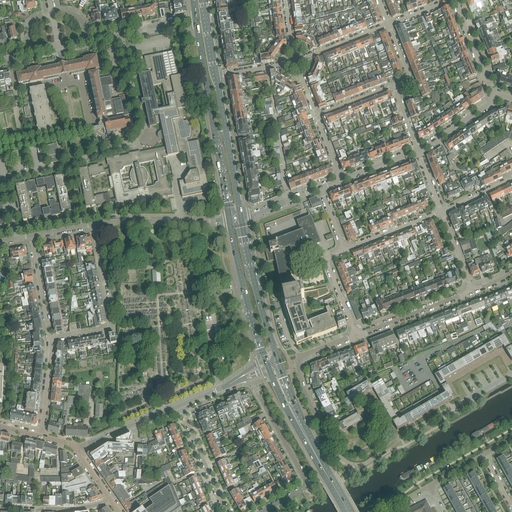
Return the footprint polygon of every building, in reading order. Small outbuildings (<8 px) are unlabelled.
[(23,2),(17,3),(18,6),(19,6),(20,11),(21,11),(21,12),(22,12),(23,12),(24,12),(24,11),(27,10),(28,11),(31,11),(31,10),(37,9),(37,8),(37,7),(37,5),(36,5),(35,1),(32,1),(32,0),(30,0),(27,1),(27,2),(24,3),(23,2)] [(143,17),(150,15),(148,7),(144,8),(142,0),(139,0),(140,2),(143,16),(143,17)] [(180,0),(172,1),(172,5),(170,5),(170,8),(185,6),(185,3),(185,2),(185,1),(184,0),(180,0)] [(408,12),(413,10),(409,0),(407,1),(407,3),(405,4),(408,12)] [(408,0),(409,0),(413,10),(414,9),(418,8),(414,0),(408,0)] [(419,0),(414,0),(418,8),(421,7),(422,6),(419,0)] [(476,11),(471,0),(466,0),(475,22),(480,20),(478,17),(476,11)] [(476,0),(478,4),(480,8),(482,8),(482,9),(485,8),(481,0),(476,0)] [(119,2),(116,2),(117,4),(117,7),(118,8),(118,10),(120,10),(122,20),(123,20),(125,20),(128,20),(128,19),(129,19),(127,9),(123,10),(122,9),(121,6),(119,2)] [(141,16),(143,16),(140,2),(133,3),(136,18),(139,17),(141,17),(141,16)] [(152,6),(148,7),(150,15),(155,14),(154,8),(157,8),(156,2),(152,2),(153,5),(152,5),(152,6)] [(359,8),(356,9),(358,11),(360,12),(362,11),(361,9),(368,6),(369,8),(376,5),(375,2),(362,6),(359,8)] [(96,7),(90,8),(89,11),(89,12),(91,13),(92,19),(93,19),(94,23),(97,22),(97,23),(101,22),(99,14),(101,14),(100,11),(99,6),(99,3),(95,4),(96,7)] [(131,8),(127,9),(129,19),(131,19),(132,19),(133,19),(133,18),(134,18),(136,18),(133,3),(130,4),(131,8)] [(111,10),(109,10),(111,20),(117,19),(115,9),(118,8),(117,7),(117,4),(113,5),(114,8),(111,9),(111,10)] [(105,21),(111,20),(109,10),(108,7),(104,8),(103,5),(99,6),(100,11),(103,11),(105,21)] [(230,7),(229,5),(216,7),(217,15),(230,13),(231,13),(231,10),(233,10),(232,7),(230,7)] [(363,15),(378,10),(376,5),(369,8),(370,11),(365,12),(362,14),(363,15)] [(389,10),(388,10),(390,13),(398,10),(398,8),(399,7),(398,5),(389,8),(389,10)] [(185,6),(170,8),(170,9),(171,12),(173,11),(174,15),(183,13),(186,13),(186,12),(187,11),(186,9),(185,9),(185,6)] [(447,8),(433,13),(434,16),(439,14),(440,16),(443,15),(451,12),(449,6),(447,8)] [(496,11),(498,14),(504,12),(502,8),(501,6),(495,9),(496,11)] [(402,14),(400,9),(398,10),(390,13),(391,17),(392,16),(392,18),(402,14)] [(378,10),(363,15),(365,19),(367,19),(367,17),(371,15),(372,17),(379,14),(378,10)] [(444,17),(438,20),(439,23),(453,17),(452,15),(453,15),(451,12),(443,15),(444,17)] [(230,13),(217,15),(219,25),(227,24),(227,19),(230,18),(230,13)] [(373,19),(366,21),(367,23),(369,23),(369,22),(381,18),(379,14),(372,17),(373,19)] [(425,17),(429,27),(430,31),(433,30),(431,23),(433,22),(429,14),(429,15),(428,15),(427,15),(427,16),(425,17)] [(340,17),(338,18),(343,30),(341,31),(344,37),(347,36),(343,24),(342,22),(340,17)] [(359,18),(363,30),(367,28),(365,21),(363,22),(361,17),(359,18)] [(453,17),(439,23),(439,24),(440,25),(447,23),(447,25),(455,22),(455,21),(454,20),(454,19),(453,17)] [(6,29),(8,29),(10,37),(11,40),(17,39),(16,33),(17,32),(16,29),(15,29),(15,25),(11,26),(10,23),(9,18),(4,19),(5,24),(6,29)] [(305,18),(301,19),(293,20),(294,24),(295,24),(295,27),(306,25),(305,18)] [(483,20),(475,23),(478,30),(495,23),(496,23),(494,18),(494,19),(493,18),(487,21),(488,22),(485,23),(485,22),(484,22),(483,20)] [(351,21),(355,33),(359,31),(355,21),(355,19),(351,21)] [(409,22),(395,28),(396,30),(398,33),(408,29),(411,28),(409,22)] [(442,32),(438,34),(439,35),(443,34),(457,28),(456,26),(457,25),(456,24),(455,23),(455,22),(447,25),(448,26),(449,28),(442,31),(442,32)] [(227,24),(219,25),(219,26),(219,29),(220,33),(231,31),(233,31),(235,31),(234,24),(230,24),(229,23),(227,24)] [(345,23),(343,24),(347,36),(351,34),(348,25),(346,25),(345,23)] [(495,23),(478,30),(480,35),(488,32),(492,31),(491,28),(496,26),(495,23)] [(335,27),(334,24),(331,25),(333,30),(332,30),(336,40),(340,39),(335,27)] [(337,26),(335,27),(340,39),(344,37),(341,31),(340,27),(338,28),(337,26)] [(317,27),(315,34),(317,34),(319,40),(317,40),(320,46),(324,45),(318,29),(317,27)] [(326,28),(332,42),(336,40),(332,30),(330,31),(328,27),(326,28)] [(408,29),(398,33),(400,40),(408,37),(409,36),(408,33),(416,30),(414,27),(411,28),(408,29)] [(305,34),(301,42),(305,44),(312,32),(314,29),(313,28),(310,31),(307,35),(305,34)] [(318,29),(324,45),(328,43),(325,36),(323,37),(320,28),(318,29)] [(457,28),(443,34),(444,37),(448,35),(449,37),(459,33),(459,32),(459,31),(458,30),(457,28)] [(488,32),(480,35),(480,36),(481,38),(482,41),(498,34),(496,30),(492,32),(492,31),(488,32)] [(231,31),(220,33),(220,34),(221,37),(221,40),(238,38),(238,34),(234,35),(233,31),(231,31)] [(373,41),(388,35),(386,31),(376,35),(377,37),(373,39),(373,41)] [(309,46),(313,39),(311,38),(314,33),(312,32),(305,44),(309,46)] [(449,39),(446,41),(447,44),(462,38),(461,38),(460,36),(461,35),(460,34),(459,33),(449,37),(449,39)] [(301,42),(305,34),(295,35),(296,42),(297,42),(301,41),(301,42)] [(400,40),(403,46),(411,43),(409,39),(413,38),(413,39),(418,38),(416,34),(409,36),(408,37),(400,40)] [(498,34),(482,41),(483,40),(483,42),(483,43),(484,45),(485,45),(485,46),(496,42),(496,41),(500,39),(498,34)] [(382,42),(389,39),(388,35),(373,41),(375,45),(377,44),(376,42),(381,40),(382,42)] [(286,37),(285,37),(277,38),(277,42),(279,42),(279,43),(283,45),(284,44),(286,44),(286,37)] [(223,48),(235,46),(235,41),(239,40),(238,38),(221,40),(223,48)] [(464,43),(462,38),(447,44),(448,47),(449,49),(456,46),(463,43),(464,43)] [(310,50),(317,48),(313,39),(309,46),(310,50)] [(367,39),(363,40),(366,47),(367,46),(370,53),(373,52),(367,39)] [(377,49),(391,43),(389,39),(382,42),(383,44),(378,46),(377,44),(375,45),(377,49)] [(411,43),(403,46),(405,51),(419,46),(420,45),(420,43),(417,44),(416,41),(411,43)] [(277,42),(273,47),(278,51),(279,51),(280,50),(280,49),(283,45),(279,43),(279,42),(277,42)] [(359,42),(355,43),(358,50),(360,49),(362,55),(364,54),(359,42)] [(496,42),(485,46),(485,47),(485,48),(486,50),(487,50),(487,52),(495,49),(499,47),(500,47),(506,45),(505,43),(500,44),(498,45),(496,42)] [(425,43),(419,46),(405,51),(406,56),(414,53),(414,51),(420,48),(426,46),(425,43)] [(451,54),(458,51),(465,48),(465,47),(465,46),(464,46),(463,43),(456,46),(449,49),(450,51),(451,54)] [(235,46),(223,48),(224,56),(237,54),(236,49),(240,48),(240,45),(235,46)] [(270,45),(268,49),(270,51),(269,53),(269,55),(270,55),(274,58),(277,54),(278,53),(278,52),(278,51),(273,47),(270,45)] [(351,45),(347,46),(350,53),(352,53),(355,60),(357,59),(351,45)] [(487,53),(487,54),(488,55),(489,55),(489,57),(505,51),(504,49),(501,50),(500,47),(499,47),(495,49),(487,52),(488,53),(487,53)] [(349,63),(343,48),(340,50),(342,56),(343,59),(345,58),(347,64),(349,63)] [(379,58),(394,52),(392,48),(385,50),(386,52),(381,54),(380,52),(378,53),(379,55),(379,58)] [(465,49),(465,48),(458,51),(451,54),(452,56),(453,59),(467,53),(466,51),(466,50),(466,49),(465,49)] [(139,202),(150,200),(150,199),(159,197),(159,198),(166,197),(165,196),(167,195),(168,196),(172,195),(173,195),(171,188),(170,188),(167,177),(170,176),(168,165),(165,166),(163,157),(186,153),(190,172),(185,180),(179,181),(182,198),(209,192),(199,140),(188,143),(188,139),(191,139),(190,139),(191,139),(191,138),(191,137),(192,136),(192,134),(192,133),(192,132),(192,131),(192,130),(192,129),(191,128),(191,127),(190,125),(190,124),(189,123),(188,122),(187,121),(184,122),(183,118),(185,118),(183,109),(188,108),(182,76),(178,76),(173,51),(144,57),(147,70),(152,69),(152,72),(139,75),(149,125),(161,123),(161,127),(162,131),(161,132),(161,131),(160,131),(161,132),(160,132),(159,132),(159,133),(158,133),(158,134),(158,135),(158,136),(158,137),(158,138),(159,138),(159,139),(160,139),(161,140),(162,140),(163,140),(162,139),(164,139),(165,144),(166,147),(141,152),(140,153),(137,154),(136,152),(128,154),(129,154),(129,155),(120,157),(120,155),(113,157),(113,158),(111,159),(111,157),(106,158),(106,160),(108,166),(109,165),(110,169),(111,177),(108,177),(111,189),(113,188),(116,202),(115,202),(116,207),(130,204),(130,203),(138,201),(139,202)] [(340,63),(336,51),(332,53),(336,63),(337,62),(338,64),(340,63)] [(505,51),(489,57),(490,60),(490,61),(490,62),(491,62),(492,63),(497,61),(499,60),(499,61),(502,60),(503,63),(508,61),(507,58),(504,59),(503,55),(507,54),(506,52),(506,51),(505,51)] [(388,59),(396,56),(394,52),(379,58),(379,59),(380,62),(382,61),(381,59),(388,56),(388,59)] [(409,60),(423,55),(422,52),(415,55),(414,53),(406,56),(407,58),(408,58),(409,60)] [(237,54),(224,56),(225,63),(240,60),(239,57),(242,57),(241,53),(237,54)] [(453,59),(447,61),(448,64),(461,59),(462,62),(469,59),(469,58),(469,57),(469,56),(468,56),(467,53),(453,59)] [(330,67),(332,66),(328,54),(324,56),(328,67),(330,66),(330,67)] [(423,55),(409,60),(410,62),(409,63),(410,64),(410,65),(411,65),(418,62),(417,60),(424,58),(423,55)] [(125,98),(118,99),(112,100),(112,101),(109,87),(113,86),(111,77),(99,79),(98,74),(103,73),(102,68),(101,65),(100,60),(98,61),(97,56),(94,57),(94,56),(86,58),(84,59),(84,60),(76,62),(76,61),(74,61),(72,61),(71,62),(71,63),(67,64),(67,63),(66,63),(65,64),(64,64),(62,64),(61,64),(60,65),(59,65),(58,65),(58,66),(54,66),(53,65),(50,66),(49,67),(41,69),(41,68),(38,68),(38,67),(30,69),(30,70),(28,70),(17,73),(17,74),(17,76),(19,85),(28,84),(31,83),(43,80),(43,81),(44,81),(59,78),(59,76),(61,75),(62,75),(63,75),(65,74),(66,74),(67,74),(68,74),(71,73),(71,75),(87,72),(89,71),(90,74),(89,75),(89,77),(88,77),(92,96),(93,99),(97,118),(98,117),(98,120),(100,119),(100,122),(105,121),(105,120),(108,120),(108,121),(118,119),(124,118),(124,117),(129,116),(128,113),(125,98)] [(315,63),(322,66),(323,64),(325,63),(323,56),(314,60),(315,63)] [(381,66),(397,60),(396,56),(388,59),(389,60),(382,63),(382,61),(380,62),(381,66)] [(462,62),(456,65),(458,70),(472,65),(471,62),(471,60),(470,60),(470,59),(469,59),(462,62)] [(240,60),(225,63),(226,69),(227,69),(231,69),(234,69),(233,68),(237,68),(238,68),(237,64),(243,63),(243,60),(240,60)] [(392,67),(399,64),(397,60),(381,66),(382,68),(388,66),(389,68),(392,67)] [(411,65),(411,66),(411,67),(411,68),(412,69),(413,71),(427,65),(432,64),(431,61),(427,63),(427,62),(419,65),(418,62),(411,65)] [(315,63),(313,69),(320,72),(322,66),(315,63)] [(494,67),(493,68),(495,74),(496,75),(497,78),(498,72),(499,71),(506,68),(504,63),(494,67)] [(385,74),(400,68),(399,64),(392,67),(392,69),(387,71),(386,71),(385,70),(383,71),(385,74)] [(413,74),(414,76),(422,73),(421,71),(428,68),(427,65),(413,71),(414,73),(413,74)] [(472,67),(472,65),(458,70),(460,76),(474,70),(473,66),(472,67)] [(379,67),(376,68),(378,71),(383,84),(387,83),(385,79),(384,76),(382,76),(379,67)] [(385,74),(386,79),(402,72),(400,68),(385,74)] [(320,72),(313,69),(310,75),(317,78),(319,75),(320,72)] [(422,73),(414,76),(416,81),(434,74),(433,71),(430,72),(429,72),(428,70),(422,73)] [(462,81),(476,75),(474,70),(460,76),(462,81)] [(4,72),(3,72),(6,85),(9,84),(8,81),(11,80),(9,71),(6,72),(6,71),(4,71),(4,72)] [(277,71),(270,72),(271,82),(275,81),(275,79),(278,75),(277,74),(277,71)] [(374,72),(379,86),(383,84),(378,71),(374,72)] [(370,74),(375,87),(379,86),(374,72),(370,74)] [(498,72),(497,78),(498,81),(499,83),(501,84),(502,85),(505,86),(508,77),(504,76),(505,74),(498,72)] [(416,81),(418,85),(426,82),(425,80),(432,78),(432,77),(435,76),(434,74),(416,81)] [(282,77),(278,75),(275,79),(275,81),(277,82),(276,84),(279,86),(280,85),(284,79),(284,78),(283,77),(282,77)] [(310,75),(307,76),(310,85),(317,82),(316,80),(317,78),(310,75)] [(361,76),(367,90),(371,89),(367,79),(365,79),(363,75),(361,76)] [(228,80),(230,87),(251,83),(250,80),(242,81),(242,77),(229,79),(229,80),(228,80)] [(285,79),(284,79),(280,85),(279,86),(279,87),(284,90),(285,88),(289,82),(287,80),(287,79),(286,79),(285,79)] [(356,79),(354,80),(359,93),(363,92),(360,84),(358,80),(356,81),(356,79)] [(323,81),(310,86),(312,90),(319,88),(318,85),(326,82),(326,80),(322,80),(323,81)] [(289,82),(285,88),(291,91),(293,91),(293,90),(295,86),(291,83),(291,82),(290,81),(289,82)] [(426,82),(418,85),(418,86),(420,92),(432,87),(435,86),(434,83),(430,85),(429,82),(426,83),(426,82)] [(346,84),(351,97),(355,95),(352,87),(350,88),(349,83),(346,84)] [(478,97),(481,100),(485,97),(479,84),(480,84),(479,83),(474,85),(474,86),(476,91),(478,97)] [(244,84),(230,87),(231,94),(242,92),(241,88),(245,88),(244,84)] [(339,87),(344,100),(347,98),(343,88),(342,89),(340,84),(338,85),(339,87)] [(295,86),(293,90),(293,91),(295,94),(295,95),(301,92),(302,92),(299,85),(296,86),(295,86)] [(47,97),(45,86),(30,89),(32,100),(47,97)] [(312,90),(314,95),(329,89),(328,86),(326,86),(327,87),(324,88),(323,89),(320,90),(319,88),(312,90)] [(433,90),(432,87),(420,92),(422,97),(423,97),(433,93),(432,90),(433,90)] [(330,89),(335,103),(339,101),(336,93),(334,88),(330,89)] [(329,89),(314,95),(316,100),(323,97),(322,94),(330,91),(329,89)] [(464,94),(462,96),(469,107),(470,108),(475,104),(467,93),(466,91),(463,93),(464,94)] [(470,92),(467,93),(475,104),(481,100),(478,97),(476,91),(471,93),(470,92)] [(242,92),(231,94),(232,101),(246,98),(246,95),(243,96),(242,92)] [(293,96),(290,97),(292,103),(295,101),(304,98),(303,96),(303,95),(302,93),(301,92),(295,95),(293,96)] [(393,109),(396,107),(390,92),(385,94),(388,101),(388,102),(390,101),(393,109)] [(316,100),(318,105),(325,102),(324,99),(330,97),(331,100),(333,99),(331,94),(323,97),(316,100)] [(385,94),(381,96),(385,109),(388,108),(387,105),(389,104),(388,102),(388,101),(385,94)] [(459,96),(456,98),(464,111),(467,109),(468,109),(469,108),(469,107),(462,96),(461,95),(459,97),(459,96)] [(385,109),(381,96),(376,98),(379,105),(381,104),(383,109),(385,109)] [(34,111),(49,108),(48,104),(48,102),(47,97),(32,100),(34,111)] [(246,98),(232,101),(233,108),(245,106),(249,105),(248,102),(251,101),(251,98),(246,98)] [(295,101),(297,106),(306,103),(305,102),(306,102),(305,100),(304,100),(304,98),(295,101)] [(407,108),(408,108),(408,109),(415,106),(415,104),(422,102),(420,98),(406,103),(407,106),(406,106),(407,108)] [(462,112),(464,111),(456,98),(454,100),(455,102),(453,104),(455,107),(460,114),(461,114),(462,113),(462,112)] [(378,116),(376,112),(371,99),(367,101),(369,108),(372,107),(375,117),(378,116)] [(325,102),(318,105),(319,109),(335,103),(334,101),(325,104),(325,102)] [(369,108),(367,101),(362,103),(368,119),(370,118),(367,109),(369,108)] [(451,102),(445,106),(454,118),(456,117),(456,116),(457,117),(458,116),(458,115),(459,115),(460,114),(455,107),(454,107),(451,102)] [(306,103),(297,106),(299,111),(304,109),(307,108),(306,106),(307,105),(306,104),(306,103)] [(357,105),(356,105),(359,112),(360,112),(361,115),(363,114),(364,117),(366,121),(368,120),(368,119),(362,103),(358,105),(357,105)] [(415,106),(408,109),(408,110),(408,111),(409,111),(410,114),(424,108),(423,105),(416,108),(415,106)] [(244,106),(233,108),(234,115),(249,113),(249,109),(245,110),(244,106)] [(452,119),(454,118),(445,106),(443,108),(445,110),(443,112),(449,121),(450,121),(452,120),(452,119)] [(507,115),(509,107),(508,106),(497,110),(499,115),(498,115),(498,117),(504,115),(504,114),(507,115)] [(354,121),(356,120),(351,107),(347,109),(350,116),(352,115),(354,121)] [(424,108),(410,114),(411,116),(410,116),(411,117),(411,118),(412,118),(419,115),(418,114),(425,111),(425,110),(428,108),(427,107),(424,108)] [(36,122),(51,119),(51,115),(50,113),(49,108),(34,111),(36,122)] [(436,108),(434,110),(436,112),(445,124),(447,123),(449,122),(449,121),(443,112),(440,113),(439,110),(438,111),(436,108)] [(292,114),(293,119),(294,119),(305,115),(304,112),(305,112),(304,109),(299,111),(296,113),(292,114)] [(347,109),(342,111),(347,124),(349,123),(349,122),(351,121),(350,116),(347,109)] [(432,110),(433,111),(434,113),(434,114),(436,116),(433,118),(435,121),(440,127),(441,127),(442,126),(443,126),(445,124),(436,112),(434,110),(434,109),(432,110)] [(347,124),(342,111),(337,113),(340,120),(341,123),(343,122),(345,125),(347,124)] [(496,111),(491,113),(489,114),(493,121),(495,119),(499,118),(498,117),(498,115),(496,111)] [(249,113),(234,115),(236,123),(250,120),(249,113)] [(490,123),(493,121),(489,114),(483,118),(492,131),(494,129),(490,123)] [(305,115),(294,119),(295,121),(298,120),(299,123),(299,124),(308,121),(307,120),(307,119),(307,118),(307,117),(306,117),(305,115)] [(335,128),(338,127),(333,115),(328,116),(331,123),(333,123),(335,128)] [(129,116),(124,117),(124,118),(118,119),(108,121),(108,120),(105,120),(105,121),(100,122),(100,123),(98,125),(99,127),(98,127),(91,129),(91,131),(91,132),(92,132),(92,133),(93,134),(93,135),(93,136),(94,137),(95,138),(95,139),(96,139),(97,140),(98,140),(99,141),(100,141),(101,141),(102,141),(103,141),(106,140),(109,140),(108,136),(111,136),(111,135),(110,132),(116,131),(117,132),(120,131),(120,130),(126,129),(126,130),(131,129),(130,126),(131,126),(130,119),(129,119),(128,116),(129,116)] [(331,123),(328,116),(323,118),(328,133),(332,132),(330,128),(332,128),(331,123)] [(389,127),(402,123),(400,117),(389,122),(390,124),(388,124),(389,127)] [(428,117),(426,119),(435,131),(437,130),(438,130),(439,129),(439,128),(440,127),(435,121),(433,118),(431,120),(429,117),(428,117)] [(483,118),(478,122),(482,128),(485,126),(488,130),(493,136),(495,135),(492,131),(483,118)] [(36,122),(39,133),(54,130),(53,126),(52,124),(51,119),(36,122)] [(433,132),(435,131),(426,119),(424,120),(428,126),(426,127),(431,134),(432,133),(433,133),(433,132)] [(237,126),(238,129),(251,126),(255,126),(255,123),(252,123),(251,125),(250,125),(250,120),(236,123),(236,125),(237,126)] [(299,124),(296,125),(298,130),(310,126),(309,123),(308,121),(299,124)] [(416,122),(413,123),(414,125),(419,138),(419,139),(422,138),(422,139),(424,138),(425,137),(420,127),(418,127),(416,124),(416,122)] [(428,136),(431,134),(426,127),(424,129),(422,122),(419,123),(420,127),(425,137),(427,137),(428,136)] [(478,122),(473,125),(478,134),(484,130),(478,122)] [(473,125),(466,129),(471,137),(472,136),(474,138),(479,134),(478,134),(473,125)] [(251,126),(238,129),(237,129),(237,130),(237,132),(238,132),(238,136),(243,135),(244,137),(253,136),(255,136),(259,135),(259,134),(258,134),(257,132),(252,133),(251,126)] [(298,130),(300,136),(303,134),(312,131),(311,130),(312,130),(311,128),(310,128),(310,126),(298,130)] [(460,134),(465,141),(467,144),(469,143),(467,141),(472,138),(471,137),(466,129),(460,134),(460,133),(460,134)] [(312,131),(303,134),(306,140),(314,137),(313,135),(313,134),(313,132),(312,132),(312,131)] [(391,141),(395,151),(396,151),(397,150),(398,150),(400,149),(395,135),(393,132),(392,132),(391,132),(393,136),(392,136),(394,140),(391,141)] [(404,136),(401,137),(405,147),(406,147),(408,146),(410,145),(409,142),(405,132),(403,133),(404,136)] [(405,147),(400,134),(395,135),(400,149),(402,148),(403,148),(404,148),(405,147)] [(457,136),(455,138),(464,152),(464,153),(467,151),(464,146),(462,143),(465,141),(460,134),(459,135),(458,135),(457,136)] [(253,138),(253,136),(244,137),(244,140),(239,141),(240,144),(239,145),(240,147),(241,147),(241,148),(256,145),(255,138),(253,138)] [(312,144),(316,142),(315,139),(314,137),(306,140),(302,141),(304,147),(305,146),(312,144)] [(386,138),(384,138),(390,153),(392,152),(394,152),(394,151),(395,151),(391,141),(388,142),(387,137),(386,138)] [(390,153),(384,138),(379,140),(381,145),(385,155),(390,153)] [(464,153),(464,152),(455,138),(453,139),(452,139),(451,140),(451,141),(449,142),(449,141),(456,151),(459,149),(462,154),(464,153)] [(312,144),(305,146),(306,148),(308,147),(310,150),(314,149),(322,145),(322,144),(322,143),(321,143),(320,140),(316,142),(312,144)] [(377,158),(372,144),(370,141),(366,142),(368,146),(369,146),(370,148),(371,148),(372,150),(367,152),(370,161),(373,160),(377,158)] [(449,141),(444,144),(450,153),(449,154),(450,155),(447,157),(451,169),(453,170),(465,171),(466,168),(466,167),(465,164),(458,169),(452,160),(459,156),(456,151),(449,141)] [(49,164),(60,162),(57,143),(45,146),(46,152),(47,160),(48,164),(49,164)] [(379,158),(379,157),(382,156),(385,155),(381,145),(376,147),(374,143),(372,144),(377,158),(378,158),(379,158)] [(259,145),(256,145),(241,148),(241,150),(240,151),(241,153),(242,154),(257,152),(257,148),(259,147),(259,145)] [(316,153),(324,150),(323,148),(323,146),(322,146),(322,145),(314,149),(316,153)] [(444,154),(441,146),(427,156),(427,157),(428,160),(436,158),(444,154)] [(354,151),(350,152),(351,154),(355,167),(358,165),(359,164),(362,163),(356,147),(356,148),(353,149),(354,151)] [(357,147),(356,147),(361,162),(362,163),(364,162),(366,161),(366,162),(367,162),(369,161),(370,161),(367,152),(365,148),(360,149),(359,147),(357,147)] [(340,149),(335,151),(343,170),(345,171),(348,169),(349,169),(345,159),(346,159),(342,149),(340,149)] [(325,153),(324,150),(316,153),(318,159),(326,155),(326,154),(325,153)] [(242,157),(242,161),(256,158),(261,158),(260,151),(257,152),(242,154),(242,157)] [(346,159),(345,159),(349,169),(355,167),(351,154),(347,156),(349,159),(346,160),(346,159)] [(320,164),(328,160),(327,158),(327,157),(327,156),(326,156),(326,155),(318,159),(320,164)] [(243,164),(244,167),(262,164),(261,161),(259,161),(258,162),(257,162),(256,158),(242,161),(243,163),(243,164)] [(419,180),(422,179),(416,161),(414,162),(413,161),(413,162),(413,161),(412,161),(411,162),(410,163),(410,162),(409,163),(414,174),(414,176),(417,175),(419,180)] [(430,165),(432,170),(439,167),(439,165),(442,164),(441,161),(430,165)] [(414,174),(409,163),(409,164),(408,163),(407,164),(406,165),(404,165),(409,179),(412,178),(411,175),(414,174)] [(501,163),(496,166),(501,175),(506,173),(502,166),(501,163)] [(506,173),(511,170),(508,163),(502,166),(506,173)] [(79,184),(81,194),(81,196),(84,196),(86,208),(90,207),(92,207),(98,206),(98,207),(107,205),(107,204),(111,203),(109,193),(96,196),(96,197),(94,197),(90,177),(92,176),(92,177),(99,176),(99,174),(105,173),(104,166),(99,167),(99,164),(90,166),(90,168),(88,168),(84,169),(82,169),(78,170),(81,184),(79,184)] [(262,164),(244,167),(244,169),(244,170),(244,173),(259,171),(262,170),(261,167),(262,166),(262,164)] [(314,172),(318,181),(318,180),(319,180),(320,180),(320,179),(321,179),(323,178),(319,168),(318,165),(316,166),(317,170),(314,172)] [(325,168),(328,177),(329,176),(331,176),(331,175),(334,174),(330,165),(325,168)] [(399,167),(402,176),(404,181),(409,179),(404,165),(402,166),(401,166),(400,167),(399,167)] [(492,169),(498,180),(502,178),(501,175),(496,166),(492,167),(493,169),(492,169)] [(396,168),(394,169),(399,183),(402,182),(400,177),(402,176),(399,167),(398,167),(397,168),(396,168)] [(322,169),(319,170),(323,178),(325,177),(326,178),(328,177),(328,176),(328,177),(325,168),(322,169)] [(308,171),(308,172),(312,182),(315,181),(315,182),(317,181),(317,180),(318,181),(314,172),(313,169),(308,171)] [(389,171),(392,179),(394,185),(399,183),(394,169),(392,170),(391,170),(390,170),(389,171)] [(485,169),(483,170),(484,172),(490,184),(494,182),(489,172),(488,173),(485,169)] [(494,182),(498,180),(492,169),(491,170),(491,171),(489,172),(494,182)] [(259,171),(244,173),(245,176),(246,176),(246,180),(264,177),(263,174),(261,174),(260,175),(259,175),(259,171)] [(385,173),(383,174),(388,187),(390,186),(389,184),(392,182),(391,179),(392,179),(389,171),(387,172),(385,172),(385,173)] [(444,171),(434,175),(436,180),(438,180),(443,177),(442,175),(445,174),(444,171)] [(308,172),(303,174),(303,176),(307,185),(307,184),(308,185),(309,184),(310,183),(312,182),(308,172)] [(484,172),(481,173),(484,187),(490,184),(484,172)] [(484,187),(481,176),(481,173),(477,175),(478,178),(476,179),(476,178),(476,179),(480,187),(480,188),(481,188),(484,187)] [(388,189),(388,187),(383,174),(381,174),(377,176),(383,189),(383,191),(388,189)] [(44,179),(36,181),(37,186),(38,188),(45,186),(45,184),(45,183),(46,183),(47,189),(48,191),(53,190),(53,188),(55,187),(55,186),(56,186),(60,204),(58,205),(58,204),(56,204),(55,199),(49,201),(50,206),(51,206),(52,209),(50,209),(51,215),(51,216),(60,214),(60,213),(64,212),(66,212),(68,212),(72,211),(69,199),(71,199),(72,199),(71,196),(70,190),(69,186),(67,187),(64,175),(53,177),(53,176),(43,178),(44,179)] [(305,186),(306,185),(306,184),(307,185),(303,176),(301,177),(300,175),(297,176),(301,186),(303,185),(304,185),(305,186)] [(375,177),(372,178),(377,191),(383,189),(377,176),(376,175),(375,176),(375,177)] [(472,175),(469,176),(470,179),(474,187),(475,188),(476,188),(477,187),(477,188),(480,187),(476,179),(474,179),(472,175)] [(292,178),(293,180),(296,189),(297,188),(297,189),(299,188),(299,187),(301,186),(297,176),(292,178)] [(471,188),(474,187),(470,179),(468,180),(466,176),(464,177),(464,176),(463,177),(469,188),(470,188),(471,188)] [(264,179),(264,177),(246,180),(247,183),(246,183),(246,187),(261,184),(260,179),(261,179),(262,180),(264,179)] [(443,177),(438,180),(439,184),(440,183),(441,185),(448,183),(448,181),(447,180),(446,180),(445,177),(443,177)] [(469,188),(463,177),(461,178),(463,182),(461,183),(464,191),(465,190),(466,191),(468,190),(467,189),(469,188)] [(367,179),(370,187),(373,186),(376,194),(378,194),(377,191),(372,178),(370,178),(368,179),(367,179)] [(361,182),(364,191),(366,196),(369,195),(367,189),(370,187),(367,179),(363,180),(363,181),(361,182)] [(16,197),(17,201),(18,207),(18,210),(19,210),(19,209),(21,209),(23,221),(27,220),(29,220),(31,219),(35,219),(35,220),(44,218),(44,217),(51,215),(50,209),(50,207),(43,209),(43,211),(41,211),(40,205),(35,206),(35,208),(33,209),(33,210),(31,210),(27,192),(29,191),(29,192),(32,192),(32,194),(37,193),(37,191),(36,185),(37,185),(37,186),(36,181),(36,180),(27,182),(27,183),(23,184),(16,185),(18,194),(18,197),(16,197)] [(296,189),(293,180),(287,182),(291,190),(294,189),(294,190),(296,189)] [(443,186),(442,187),(443,188),(444,188),(445,190),(452,187),(460,183),(459,181),(455,182),(456,182),(454,183),(453,182),(452,182),(449,183),(448,184),(443,186)] [(354,184),(354,185),(360,201),(363,200),(360,192),(363,191),(364,191),(361,182),(360,183),(359,183),(359,182),(357,183),(356,184),(357,184),(356,184),(354,185),(354,184)] [(460,184),(460,183),(452,187),(445,190),(445,191),(445,192),(445,194),(446,194),(454,191),(453,190),(458,188),(457,185),(460,184)] [(248,190),(249,193),(267,189),(267,188),(266,188),(266,187),(261,187),(261,184),(246,187),(247,189),(248,190)] [(348,187),(351,197),(354,196),(357,203),(361,202),(360,201),(354,185),(353,185),(351,186),(350,185),(349,186),(348,187)] [(351,197),(348,187),(345,187),(345,188),(344,189),(342,190),(342,189),(341,189),(345,200),(348,206),(351,205),(349,199),(351,198),(351,197)] [(506,187),(501,189),(505,197),(507,196),(509,201),(510,200),(510,202),(511,201),(511,200),(506,187)] [(427,192),(426,188),(421,190),(422,194),(420,195),(422,201),(420,202),(423,209),(426,208),(426,207),(428,207),(425,200),(426,200),(429,199),(428,196),(427,196),(426,193),(427,192)] [(267,189),(249,193),(249,195),(248,196),(249,199),(261,197),(263,196),(262,192),(263,192),(264,193),(267,193),(266,191),(268,191),(267,189)] [(341,189),(335,191),(340,204),(344,202),(344,201),(345,200),(341,189)] [(459,193),(464,191),(462,189),(454,193),(454,191),(446,194),(446,195),(446,197),(447,197),(448,198),(448,199),(449,198),(451,197),(451,198),(457,195),(456,195),(457,194),(458,194),(459,193)] [(501,189),(497,191),(503,204),(505,207),(507,206),(503,198),(505,197),(501,189)] [(333,204),(334,205),(337,204),(338,209),(339,208),(340,211),(341,210),(342,211),(343,211),(335,191),(333,192),(329,194),(333,204)] [(503,204),(497,191),(493,193),(497,201),(499,200),(501,205),(503,204)] [(411,194),(417,211),(419,210),(419,211),(423,209),(420,202),(417,203),(414,193),(411,194)] [(497,201),(493,193),(489,195),(495,207),(498,206),(495,201),(497,201)] [(416,211),(417,211),(411,194),(408,195),(412,205),(410,206),(413,213),(416,212),(416,211)] [(261,197),(249,199),(249,204),(253,206),(254,205),(262,202),(263,202),(263,200),(262,196),(261,197)] [(487,196),(482,199),(487,207),(489,207),(491,211),(494,210),(487,196)] [(401,198),(407,215),(409,214),(409,215),(413,213),(410,206),(407,207),(405,201),(404,201),(403,197),(401,198)] [(316,198),(308,202),(311,209),(313,209),(321,206),(319,200),(317,201),(316,198)] [(407,215),(402,202),(401,198),(399,199),(400,203),(399,203),(402,209),(400,210),(403,217),(405,216),(406,215),(407,215)] [(487,207),(482,199),(480,200),(480,201),(478,202),(484,214),(487,213),(485,208),(487,207)] [(392,206),(397,219),(398,218),(399,219),(403,217),(400,210),(397,211),(393,201),(391,202),(391,205),(392,206)] [(208,209),(206,202),(190,205),(192,213),(208,209)] [(482,216),(484,214),(478,202),(476,203),(476,202),(473,203),(474,204),(473,204),(476,212),(477,212),(479,211),(482,216)] [(476,212),(473,204),(472,205),(472,204),(470,205),(470,206),(468,207),(474,219),(477,218),(475,213),(477,212),(476,212)] [(465,207),(463,208),(467,217),(469,216),(471,221),(474,219),(468,207),(466,208),(465,207)] [(467,217),(463,208),(459,210),(463,222),(464,225),(470,222),(468,219),(466,219),(465,218),(467,217)] [(386,219),(389,227),(391,226),(392,226),(392,225),(394,225),(393,221),(389,214),(388,209),(385,210),(386,213),(388,219),(386,219)] [(341,224),(347,222),(353,220),(352,217),(350,212),(344,214),(345,217),(346,219),(340,222),(341,224)] [(387,228),(389,227),(386,219),(385,220),(382,213),(380,214),(385,228),(386,228),(387,228)] [(459,227),(453,213),(450,214),(449,216),(455,231),(459,229),(459,227)] [(277,260),(278,268),(284,292),(293,290),(284,249),(290,247),(292,253),(320,243),(310,217),(298,222),(302,232),(276,242),(276,240),(273,240),(272,240),(268,241),(270,250),(266,251),(268,258),(273,257),(273,260),(277,260)] [(368,226),(371,233),(372,233),(373,233),(374,233),(374,232),(376,232),(371,219),(370,217),(367,219),(370,226),(368,226)] [(378,231),(380,230),(378,223),(376,223),(374,218),(371,219),(376,232),(377,231),(378,231)] [(348,225),(343,227),(343,229),(343,230),(344,232),(356,228),(354,221),(348,223),(348,225)] [(425,224),(419,226),(422,231),(434,226),(434,224),(434,222),(433,222),(432,221),(425,224)] [(434,226),(422,231),(418,232),(417,233),(418,235),(427,232),(428,234),(437,230),(436,228),(435,227),(434,226)] [(500,238),(508,231),(505,227),(501,228),(497,229),(498,230),(499,233),(499,234),(500,238)] [(346,235),(347,237),(362,231),(361,229),(357,230),(356,228),(344,232),(345,235),(346,235)] [(413,229),(411,229),(411,230),(409,231),(415,243),(417,250),(420,249),(415,237),(417,236),(414,229),(413,229)] [(424,237),(422,238),(423,241),(425,240),(438,235),(437,234),(438,233),(437,230),(428,234),(429,236),(424,237)] [(363,234),(362,231),(347,237),(348,240),(347,240),(348,242),(349,242),(349,243),(356,240),(355,237),(363,234)] [(415,251),(417,250),(415,243),(409,231),(408,231),(407,231),(405,232),(408,239),(410,239),(415,251)] [(398,234),(396,235),(401,249),(403,248),(406,247),(400,234),(399,235),(398,234)] [(396,235),(393,236),(393,237),(392,237),(397,250),(399,249),(401,249),(396,235)] [(477,249),(474,236),(472,237),(468,239),(469,242),(471,248),(472,251),(477,249)] [(84,237),(77,239),(78,243),(78,246),(78,249),(78,250),(78,253),(80,265),(80,267),(83,266),(82,257),(81,252),(87,251),(86,250),(84,237)] [(88,237),(84,237),(86,250),(93,248),(91,237),(88,238),(88,237)] [(389,238),(387,239),(391,250),(393,249),(395,255),(398,254),(397,250),(392,237),(390,238),(389,238)] [(67,247),(64,248),(65,251),(68,251),(76,249),(75,245),(74,246),(73,239),(65,241),(67,247)] [(384,240),(383,241),(388,254),(389,257),(390,256),(391,258),(394,257),(391,250),(387,239),(384,240)] [(441,244),(441,243),(441,242),(440,239),(432,243),(432,245),(426,247),(425,245),(422,246),(424,251),(441,244)] [(60,242),(51,244),(47,244),(47,246),(43,246),(43,247),(42,248),(43,250),(44,250),(44,251),(45,251),(46,255),(45,255),(53,254),(53,256),(56,255),(55,246),(60,245),(61,248),(64,247),(63,241),(60,242)] [(381,241),(378,242),(381,250),(383,249),(385,255),(388,254),(383,241),(381,241)] [(378,242),(376,243),(375,244),(374,244),(379,258),(380,260),(383,259),(379,251),(381,250),(378,242)] [(460,245),(463,252),(471,248),(469,242),(460,245)] [(372,245),(369,246),(374,258),(376,257),(376,259),(379,258),(374,244),(372,245)] [(366,247),(365,248),(370,262),(375,260),(374,258),(369,246),(367,246),(366,247)] [(442,257),(439,259),(439,260),(440,261),(445,260),(445,259),(447,258),(447,256),(446,254),(449,253),(449,252),(449,251),(448,247),(443,249),(440,250),(441,253),(440,253),(442,257)] [(25,248),(18,249),(19,259),(23,258),(23,260),(30,259),(29,255),(26,256),(25,248)] [(363,248),(360,249),(364,260),(366,259),(367,262),(368,265),(371,264),(370,262),(365,248),(363,248)] [(16,259),(19,259),(18,249),(11,251),(12,258),(9,259),(10,263),(16,262),(16,259)] [(353,253),(352,253),(354,257),(357,256),(358,259),(360,258),(363,265),(364,264),(364,265),(365,268),(367,267),(366,265),(366,264),(364,260),(360,249),(353,252),(353,253)] [(484,256),(477,259),(480,266),(483,273),(485,272),(490,270),(492,269),(490,265),(493,264),(489,254),(484,256)] [(47,261),(42,262),(43,263),(42,264),(43,265),(44,269),(46,268),(52,267),(54,267),(61,266),(60,263),(56,264),(55,259),(47,260),(47,261)] [(336,265),(335,265),(336,267),(337,267),(337,269),(350,264),(349,261),(347,262),(346,260),(343,261),(335,264),(336,265)] [(471,260),(467,261),(473,277),(475,276),(475,277),(477,276),(478,275),(480,274),(477,266),(477,264),(476,264),(473,265),(471,260)] [(80,265),(77,265),(79,272),(82,272),(83,274),(84,273),(97,271),(96,266),(93,266),(93,264),(90,265),(89,265),(83,266),(80,267),(80,265)] [(350,264),(337,269),(338,270),(338,271),(339,274),(346,271),(346,269),(351,267),(350,264)] [(453,271),(451,272),(455,284),(458,283),(458,282),(460,281),(460,280),(461,279),(455,265),(451,267),(453,271)] [(346,271),(339,274),(340,276),(341,278),(354,273),(356,272),(355,269),(347,272),(346,271)] [(24,275),(15,276),(16,279),(33,276),(32,270),(27,271),(27,270),(23,271),(24,275)] [(54,273),(45,274),(46,280),(54,279),(56,278),(56,276),(63,275),(62,271),(60,272),(54,273)] [(88,280),(98,278),(97,271),(84,273),(85,280),(88,279),(88,280)] [(161,271),(152,271),(153,284),(161,284),(161,271)] [(455,284),(451,272),(445,274),(449,285),(451,285),(452,285),(453,284),(455,283),(455,284)] [(354,273),(341,278),(342,279),(341,280),(342,283),(350,280),(356,277),(354,273)] [(434,282),(438,291),(441,290),(441,289),(444,288),(438,274),(435,275),(437,278),(438,280),(434,282)] [(445,274),(439,276),(444,288),(446,287),(447,288),(449,287),(449,286),(449,285),(445,274)] [(16,279),(13,280),(14,284),(17,284),(17,282),(23,281),(24,284),(28,283),(32,282),(34,282),(33,276),(16,279)] [(350,280),(342,283),(343,285),(344,286),(345,287),(345,288),(352,285),(352,284),(358,282),(356,277),(350,280)] [(429,280),(427,280),(432,293),(435,292),(438,291),(434,282),(433,277),(430,279),(429,280)] [(87,283),(81,284),(82,288),(90,286),(99,284),(98,278),(88,280),(87,280),(87,283)] [(422,284),(427,295),(429,294),(430,294),(432,293),(427,280),(422,283),(422,284)] [(424,296),(427,295),(422,284),(419,285),(418,282),(415,283),(421,297),(423,296),(424,296)] [(62,283),(47,286),(48,292),(57,291),(56,288),(63,287),(62,285),(66,285),(65,283),(64,283),(62,283)] [(405,283),(403,284),(403,285),(409,301),(412,300),(413,301),(415,300),(412,291),(408,292),(407,290),(408,289),(406,286),(405,283)] [(418,298),(421,297),(415,283),(413,283),(413,285),(414,287),(411,288),(412,291),(415,300),(418,299),(418,298)] [(26,286),(20,288),(21,294),(23,294),(35,292),(34,286),(33,286),(33,284),(29,285),(26,285),(26,286)] [(91,293),(101,291),(99,284),(90,286),(91,287),(87,288),(88,292),(91,291),(91,293)] [(352,285),(345,288),(345,289),(346,291),(347,294),(350,293),(351,294),(352,293),(353,295),(359,292),(356,284),(352,285)] [(402,292),(399,293),(400,295),(404,304),(407,303),(407,302),(409,301),(403,285),(400,287),(402,292)] [(282,293),(283,301),(283,302),(285,308),(284,308),(285,311),(311,303),(310,300),(318,298),(329,293),(327,288),(303,293),(302,288),(299,289),(300,292),(299,292),(298,290),(282,293)] [(404,304),(400,295),(399,293),(396,294),(395,290),(392,291),(398,306),(400,305),(401,305),(404,304)] [(91,293),(85,294),(85,297),(89,296),(90,299),(102,297),(101,291),(91,293)] [(391,295),(388,296),(392,309),(395,307),(396,307),(398,306),(392,291),(390,292),(390,294),(391,294),(391,295)] [(508,302),(507,300),(504,291),(502,292),(501,291),(498,293),(502,304),(508,302)] [(24,297),(22,298),(22,300),(37,298),(35,292),(23,294),(24,297)] [(493,296),(497,306),(497,307),(503,305),(502,304),(498,293),(494,294),(495,295),(493,296)] [(367,299),(374,316),(378,314),(375,306),(373,307),(370,298),(369,294),(366,295),(367,299)] [(64,295),(49,298),(50,305),(55,304),(55,303),(59,302),(58,300),(65,298),(64,295)] [(377,295),(374,296),(378,304),(376,305),(380,313),(383,312),(384,312),(386,311),(386,310),(381,297),(378,298),(377,295)] [(392,309),(388,296),(384,298),(385,301),(383,298),(384,296),(383,295),(381,296),(381,297),(386,310),(389,309),(390,310),(392,309)] [(329,296),(314,302),(315,305),(324,301),(325,304),(328,303),(329,303),(330,303),(330,302),(333,301),(331,298),(330,298),(329,296)] [(491,296),(487,297),(491,308),(492,309),(497,306),(493,296),(491,296)] [(89,303),(85,304),(86,306),(103,303),(102,297),(90,299),(88,300),(89,303)] [(484,299),(482,300),(487,311),(489,311),(488,309),(491,308),(487,297),(483,298),(484,299)] [(37,298),(22,300),(23,307),(38,304),(37,298)] [(366,309),(369,317),(374,316),(367,299),(364,300),(367,309),(366,309)] [(482,299),(475,302),(479,312),(482,311),(481,309),(485,308),(482,300),(482,299)] [(369,317),(366,309),(362,300),(359,301),(363,311),(360,312),(364,320),(369,317)] [(55,304),(50,305),(51,311),(65,308),(69,308),(69,306),(65,307),(65,305),(59,306),(59,303),(59,302),(55,303),(55,304)] [(475,302),(468,304),(468,305),(471,312),(472,314),(479,312),(475,302)] [(103,303),(86,306),(86,309),(90,308),(91,312),(95,311),(97,311),(104,309),(103,303)] [(312,339),(306,317),(326,309),(326,308),(312,311),(311,303),(285,311),(294,339),(295,339),(308,335),(309,336),(306,337),(307,340),(312,339)] [(465,306),(462,307),(468,323),(471,322),(468,314),(471,312),(468,305),(468,304),(465,306)] [(468,323),(462,307),(456,309),(459,318),(462,317),(463,317),(464,317),(465,320),(467,319),(468,323)] [(65,308),(51,311),(52,317),(61,315),(60,312),(66,311),(66,310),(65,308)] [(306,317),(312,339),(337,329),(329,308),(326,309),(306,317)] [(91,312),(88,312),(89,318),(94,318),(96,327),(100,326),(100,324),(101,324),(104,323),(106,323),(106,319),(106,318),(104,309),(97,311),(98,314),(96,314),(95,311),(91,312)] [(452,311),(449,312),(453,320),(453,322),(453,323),(460,320),(459,318),(456,309),(455,309),(454,309),(452,310),(452,311)] [(25,315),(22,316),(22,318),(23,318),(25,318),(26,318),(40,315),(39,310),(31,312),(31,313),(25,315)] [(341,311),(336,313),(337,323),(338,326),(339,329),(342,327),(343,328),(346,327),(345,326),(346,326),(343,317),(342,314),(341,311)] [(449,312),(442,314),(445,323),(453,320),(449,312)] [(439,315),(437,316),(443,331),(446,329),(444,324),(445,323),(442,314),(439,315)] [(435,316),(433,317),(436,325),(437,325),(440,332),(443,331),(437,316),(435,317),(435,316)] [(430,319),(428,320),(434,334),(436,333),(435,330),(437,328),(436,327),(436,325),(433,317),(430,318),(430,319)] [(434,334),(428,320),(426,321),(426,320),(423,321),(426,329),(428,333),(432,335),(434,334)] [(420,323),(418,324),(423,338),(426,337),(423,330),(426,329),(423,321),(419,323),(420,323)] [(486,325),(482,327),(484,330),(489,328),(493,325),(491,322),(491,323),(488,324),(486,325)] [(415,324),(413,325),(418,339),(420,338),(420,339),(423,338),(418,324),(416,325),(415,324)] [(42,330),(42,325),(27,328),(28,331),(34,330),(35,332),(35,333),(32,333),(32,334),(40,333),(40,331),(42,330)] [(410,327),(408,327),(414,342),(417,341),(416,339),(418,339),(413,325),(410,326),(410,327)] [(403,329),(409,343),(409,344),(414,342),(408,327),(406,328),(403,329)] [(221,328),(215,329),(217,344),(223,343),(221,328)] [(397,332),(396,332),(400,342),(403,341),(405,345),(409,343),(403,329),(402,329),(402,330),(401,330),(400,330),(397,331),(397,332)] [(382,336),(386,346),(387,347),(397,344),(392,332),(382,336)] [(110,340),(106,340),(106,341),(106,340),(107,343),(106,344),(107,350),(112,349),(111,346),(117,345),(117,343),(116,342),(118,342),(118,337),(118,336),(116,337),(115,334),(109,335),(110,340)] [(499,338),(497,335),(489,340),(491,342),(496,350),(503,346),(499,338)] [(499,338),(503,346),(506,351),(511,348),(511,344),(510,346),(504,335),(499,338)] [(103,336),(97,337),(99,346),(102,345),(103,349),(106,349),(103,336)] [(377,349),(379,355),(383,353),(381,348),(386,346),(382,336),(376,338),(378,342),(377,343),(379,349),(377,349)] [(378,342),(376,338),(369,340),(373,349),(369,350),(373,361),(377,360),(375,356),(379,355),(377,349),(379,349),(377,343),(378,342)] [(80,340),(74,341),(75,350),(79,349),(80,359),(83,358),(80,340)] [(68,349),(67,351),(75,350),(74,341),(68,342),(68,349)] [(491,342),(484,346),(488,354),(496,350),(491,342)] [(57,344),(56,352),(64,353),(67,353),(67,351),(68,349),(64,348),(64,343),(57,344)] [(368,352),(365,344),(359,346),(366,363),(368,361),(365,353),(368,352)] [(482,344),(475,348),(476,351),(481,359),(488,354),(484,346),(482,344)] [(359,346),(353,349),(357,357),(359,356),(362,364),(363,364),(364,366),(366,365),(366,363),(359,346)] [(347,351),(352,366),(353,368),(356,367),(352,358),(355,357),(352,349),(351,350),(350,349),(349,350),(347,351)] [(340,354),(343,361),(344,361),(345,364),(347,363),(348,367),(352,366),(347,351),(344,352),(343,352),(342,352),(342,353),(340,354)] [(469,355),(473,362),(474,363),(481,359),(476,351),(469,355)] [(344,367),(342,362),(343,361),(340,354),(339,354),(336,355),(334,356),(340,371),(343,370),(342,368),(344,367)] [(474,363),(473,362),(469,355),(462,359),(466,367),(474,363)] [(327,359),(331,368),(334,367),(335,369),(336,369),(338,374),(340,373),(340,371),(334,356),(332,357),(331,357),(330,356),(330,357),(329,357),(329,358),(327,359)] [(327,359),(322,361),(328,374),(329,374),(328,373),(332,372),(331,368),(327,359)] [(458,370),(459,371),(459,372),(466,367),(462,359),(454,364),(458,370)] [(63,368),(63,360),(56,360),(55,367),(63,368)] [(317,363),(316,363),(318,375),(323,374),(323,375),(328,374),(322,361),(319,362),(319,361),(317,362),(317,363)] [(459,372),(459,371),(458,370),(454,364),(453,361),(445,365),(451,376),(459,372)] [(312,385),(313,389),(320,388),(319,382),(318,375),(316,363),(314,364),(310,365),(310,366),(312,374),(314,374),(314,376),(315,384),(312,385)] [(445,365),(438,370),(439,372),(444,380),(451,376),(445,365)] [(55,367),(54,375),(62,375),(63,368),(55,367)] [(434,375),(442,388),(447,385),(444,380),(439,372),(434,375)] [(54,375),(53,382),(61,383),(62,375),(54,375)] [(361,385),(365,393),(373,388),(370,384),(369,380),(361,385)] [(374,382),(370,384),(373,388),(374,390),(384,385),(381,380),(375,383),(374,382)] [(78,398),(68,397),(67,403),(64,403),(64,406),(64,410),(63,420),(63,425),(67,425),(68,415),(73,416),(74,404),(89,405),(89,385),(79,385),(79,391),(78,398)] [(365,393),(361,385),(353,389),(358,397),(365,393)] [(384,385),(374,390),(377,395),(387,389),(384,385)] [(442,388),(445,394),(443,395),(440,396),(444,403),(447,402),(454,397),(447,385),(442,388)] [(387,389),(377,395),(380,401),(390,395),(393,393),(390,388),(387,389)] [(321,390),(316,393),(319,399),(325,396),(326,395),(328,394),(331,392),(330,391),(329,390),(329,391),(327,390),(326,390),(325,389),(324,390),(323,389),(321,390)] [(358,397),(353,389),(346,393),(348,397),(350,400),(351,401),(358,397)] [(431,395),(438,407),(444,403),(440,396),(438,391),(431,395)] [(240,394),(244,403),(247,402),(248,403),(250,407),(253,406),(250,400),(247,392),(243,394),(243,393),(240,394)] [(27,394),(25,412),(33,413),(38,414),(38,412),(40,396),(27,394)] [(235,396),(234,397),(238,407),(241,406),(244,413),(247,412),(244,405),(244,403),(240,394),(237,395),(238,395),(237,395),(234,395),(235,396)] [(52,399),(51,402),(57,403),(57,405),(64,406),(64,403),(62,404),(60,405),(61,403),(61,396),(52,395),(52,398),(52,399)] [(325,396),(319,399),(321,404),(329,400),(328,399),(330,398),(329,395),(327,396),(326,395),(325,396)] [(390,395),(380,401),(383,406),(388,403),(393,400),(390,395)] [(425,399),(432,410),(438,407),(431,395),(425,399)] [(226,400),(227,403),(227,404),(232,415),(236,414),(234,409),(238,407),(234,397),(233,397),(232,396),(229,398),(228,398),(228,399),(228,400),(227,400),(226,400)] [(329,400),(321,404),(324,410),(333,405),(334,405),(331,399),(329,400)] [(419,402),(426,414),(432,410),(425,399),(419,402)] [(414,408),(419,418),(426,414),(419,402),(413,406),(414,408)] [(225,404),(225,403),(221,405),(225,414),(228,412),(230,417),(233,416),(232,415),(227,404),(225,404)] [(388,403),(383,406),(387,413),(393,410),(393,411),(396,409),(395,407),(392,409),(388,403)] [(10,420),(10,421),(12,421),(15,422),(17,422),(20,410),(20,409),(20,408),(21,407),(21,406),(17,405),(16,409),(15,412),(12,412),(11,411),(10,420)] [(105,406),(96,405),(95,420),(104,420),(105,406)] [(218,407),(216,409),(221,421),(224,420),(222,415),(225,414),(221,405),(218,406),(218,407)] [(333,405),(324,410),(327,415),(337,410),(336,410),(333,405)] [(414,408),(408,412),(413,421),(419,418),(414,408)] [(20,410),(17,422),(24,423),(25,414),(23,414),(24,411),(20,410)] [(199,420),(200,421),(212,416),(210,410),(197,415),(197,416),(197,417),(198,418),(198,419),(199,420)] [(337,410),(327,415),(330,421),(339,416),(337,413),(338,412),(337,410)] [(392,421),(397,418),(393,411),(393,410),(387,413),(392,421)] [(349,415),(350,418),(355,425),(362,421),(358,413),(355,414),(354,412),(349,415)] [(402,415),(407,425),(413,421),(408,412),(402,415)] [(25,414),(24,423),(36,426),(37,425),(38,414),(33,413),(33,416),(25,414)] [(399,417),(397,418),(392,421),(397,430),(407,425),(402,415),(399,417)] [(200,422),(199,422),(200,425),(201,424),(202,427),(214,421),(214,420),(213,419),(211,420),(209,417),(200,421),(200,422)] [(503,424),(504,418),(501,417),(470,436),(470,440),(473,440),(503,424)] [(355,425),(350,418),(343,422),(347,430),(355,425)] [(62,430),(63,425),(63,420),(59,419),(58,424),(50,422),(48,432),(58,434),(60,429),(62,430)] [(214,421),(202,427),(203,429),(202,430),(204,432),(205,433),(206,432),(212,430),(211,426),(216,424),(215,423),(219,421),(218,419),(214,420),(214,421)] [(255,431),(265,426),(261,420),(255,424),(253,426),(255,431)] [(347,430),(343,422),(335,426),(340,434),(347,430)] [(66,426),(66,436),(71,437),(72,437),(85,438),(87,438),(88,428),(83,427),(83,423),(77,423),(77,424),(77,427),(74,427),(66,426)] [(165,429),(166,431),(169,430),(170,433),(177,430),(176,427),(175,428),(174,425),(165,429)] [(268,432),(265,426),(255,431),(259,437),(268,432)] [(246,433),(243,428),(239,430),(238,430),(240,435),(237,437),(238,440),(242,438),(241,436),(246,433)] [(166,438),(163,430),(154,433),(157,441),(159,444),(160,447),(166,445),(163,440),(166,439),(167,439),(166,438)] [(178,433),(177,430),(170,433),(172,436),(166,438),(167,439),(166,439),(167,441),(179,436),(178,433)] [(271,438),(268,432),(259,437),(262,443),(271,438)] [(216,433),(206,437),(208,440),(207,440),(208,443),(218,439),(216,433)] [(9,443),(10,436),(3,434),(1,441),(1,443),(0,452),(4,452),(4,446),(3,446),(4,442),(9,443)] [(95,465),(101,460),(108,456),(108,452),(134,453),(134,447),(134,446),(128,445),(128,443),(130,443),(131,440),(132,440),(132,434),(131,435),(129,435),(129,436),(128,436),(116,441),(117,442),(116,443),(120,443),(120,445),(108,445),(97,452),(97,451),(89,452),(88,455),(95,465)] [(180,439),(179,436),(167,441),(168,444),(174,441),(175,444),(182,441),(181,438),(180,439)] [(265,449),(274,444),(271,438),(262,443),(260,444),(261,447),(263,446),(264,448),(265,448),(265,449)] [(218,439),(208,443),(209,446),(210,446),(211,448),(222,444),(221,442),(220,442),(218,439)] [(160,447),(159,444),(157,441),(149,444),(149,446),(148,455),(161,450),(160,447)] [(177,448),(174,449),(174,450),(175,452),(179,451),(178,449),(183,447),(182,444),(183,444),(182,441),(175,444),(177,448)] [(23,444),(13,442),(12,452),(14,453),(13,458),(18,459),(19,453),(21,454),(23,444)] [(36,451),(35,458),(38,458),(40,452),(42,453),(45,444),(37,442),(36,451)] [(211,451),(213,454),(223,449),(222,446),(223,446),(223,443),(222,444),(211,448),(212,451),(211,451)] [(57,456),(57,450),(58,447),(45,444),(42,453),(40,461),(44,462),(45,455),(50,457),(51,455),(57,456)] [(278,450),(274,444),(265,449),(268,455),(278,450)] [(184,449),(178,452),(176,453),(178,460),(188,456),(187,453),(186,453),(185,451),(184,449)] [(223,449),(213,454),(214,457),(214,456),(216,459),(226,455),(224,449),(223,449)] [(270,461),(272,461),(281,456),(278,450),(268,455),(267,456),(270,461)] [(60,451),(61,469),(71,467),(71,464),(67,465),(67,460),(71,460),(73,457),(69,453),(68,455),(67,455),(66,452),(60,451)] [(180,463),(177,464),(178,466),(190,462),(189,459),(188,456),(181,459),(183,462),(180,463)] [(284,462),(281,456),(272,461),(275,467),(284,462)] [(101,460),(95,465),(97,469),(110,460),(108,458),(102,462),(101,460)] [(230,465),(227,459),(226,459),(217,463),(220,469),(230,465)] [(111,460),(110,460),(97,469),(100,472),(107,468),(106,466),(112,462),(111,460)] [(256,461),(253,463),(254,466),(256,469),(258,468),(262,466),(259,460),(256,461)] [(190,462),(178,466),(179,469),(182,468),(183,471),(193,467),(191,464),(190,462)] [(284,462),(275,466),(279,472),(287,468),(284,462)] [(73,467),(71,467),(61,469),(62,474),(73,471),(80,467),(78,463),(74,466),(73,467)] [(158,469),(158,475),(164,472),(165,472),(167,471),(165,465),(161,467),(162,468),(158,469)] [(231,468),(230,465),(220,469),(222,475),(230,472),(229,469),(231,468)] [(400,476),(399,479),(399,481),(403,481),(421,470),(423,469),(423,467),(423,466),(421,465),(420,465),(400,476)] [(100,472),(102,476),(106,474),(115,468),(114,466),(110,468),(109,466),(107,468),(100,472)] [(85,475),(80,467),(73,471),(62,474),(62,477),(62,483),(62,484),(69,483),(85,475)] [(193,467),(183,471),(181,472),(182,475),(180,476),(181,478),(194,473),(193,470),(194,470),(193,467)] [(116,470),(115,468),(106,474),(102,476),(106,481),(112,476),(111,474),(116,470)] [(287,468),(279,472),(282,478),(284,477),(290,474),(287,468)] [(113,475),(112,476),(106,481),(109,486),(116,481),(120,480),(123,480),(123,477),(119,477),(118,471),(113,475)] [(230,472),(222,475),(225,481),(236,477),(234,474),(233,475),(232,471),(230,472)] [(470,480),(476,477),(474,472),(471,474),(467,476),(470,480)] [(284,481),(280,483),(282,486),(288,482),(288,483),(294,480),(292,477),(293,477),(292,473),(291,474),(290,474),(284,477),(286,480),(284,481)] [(69,483),(62,484),(62,494),(63,494),(75,491),(86,489),(87,490),(87,489),(93,486),(87,478),(85,475),(69,483)] [(187,487),(191,486),(198,483),(196,477),(187,481),(185,481),(187,487)] [(236,477),(225,481),(227,487),(239,483),(241,482),(239,479),(237,480),(236,477)] [(472,485),(479,481),(476,477),(470,480),(472,485)] [(117,481),(109,486),(113,491),(123,484),(120,480),(116,481),(117,481)] [(266,483),(272,492),(277,489),(272,480),(266,483)] [(474,489),(481,485),(479,481),(472,485),(474,489)] [(123,484),(113,491),(116,495),(122,504),(128,501),(134,496),(131,492),(129,494),(127,495),(124,490),(126,489),(128,487),(125,483),(123,484)] [(194,492),(201,489),(198,483),(191,486),(192,489),(193,488),(194,492)] [(265,487),(262,489),(266,495),(272,492),(266,483),(263,485),(265,487)] [(174,511),(181,507),(179,501),(172,484),(150,499),(149,500),(153,505),(144,511),(143,509),(137,511),(174,511)] [(372,499),(388,490),(389,487),(390,485),(388,485),(385,485),(369,495),(367,497),(366,498),(366,499),(366,500),(368,500),(369,500),(372,499)] [(443,489),(446,493),(452,490),(450,485),(449,486),(445,488),(443,489)] [(477,493),(484,490),(481,485),(474,489),(477,493)] [(86,489),(75,491),(75,494),(85,492),(87,496),(96,490),(93,486),(87,489),(87,490),(86,489)] [(258,487),(254,489),(260,499),(266,495),(262,489),(262,488),(259,490),(258,487)] [(236,489),(230,493),(233,499),(239,495),(242,493),(239,488),(236,489)] [(249,493),(254,502),(260,499),(254,489),(254,488),(248,491),(249,493)] [(193,499),(197,498),(204,495),(201,489),(194,492),(191,493),(193,499)] [(346,491),(346,489),(344,490),(343,491),(332,497),(331,498),(329,499),(330,500),(331,499),(333,498),(343,492),(344,492),(345,491),(346,491)] [(87,496),(89,498),(88,499),(83,501),(83,502),(84,502),(85,503),(89,501),(99,495),(96,490),(87,496)] [(446,493),(448,498),(455,494),(452,490),(446,493)] [(479,498),(486,494),(484,490),(477,493),(479,498)] [(75,491),(63,494),(63,506),(70,506),(74,505),(74,502),(75,502),(75,499),(75,494),(75,491)] [(4,505),(7,505),(12,505),(13,499),(13,493),(11,493),(11,497),(5,496),(4,505)] [(458,493),(455,494),(448,498),(451,502),(457,498),(460,497),(458,493)] [(482,502),(488,498),(486,494),(479,498),(482,502)] [(101,498),(99,495),(89,501),(85,503),(84,502),(83,502),(84,504),(90,503),(101,500),(101,498)] [(198,506),(204,503),(204,502),(206,501),(204,495),(197,498),(193,499),(195,502),(196,502),(198,506)] [(239,495),(233,499),(237,505),(244,501),(242,498),(241,498),(239,495)] [(244,501),(237,505),(240,510),(243,508),(244,509),(245,508),(245,507),(248,506),(247,503),(251,501),(249,497),(246,499),(244,501)] [(451,502),(453,507),(460,503),(457,498),(451,502)] [(484,507),(491,503),(488,498),(482,502),(484,507)] [(135,499),(129,503),(128,501),(122,504),(124,507),(127,511),(128,511),(135,508),(136,507),(134,504),(137,502),(135,499)] [(431,511),(430,508),(429,506),(426,501),(426,500),(426,501),(425,501),(420,503),(420,504),(418,505),(409,509),(403,511),(431,511)] [(453,507),(455,511),(462,507),(460,503),(453,507)] [(487,511),(493,507),(491,503),(484,507),(487,511)]
